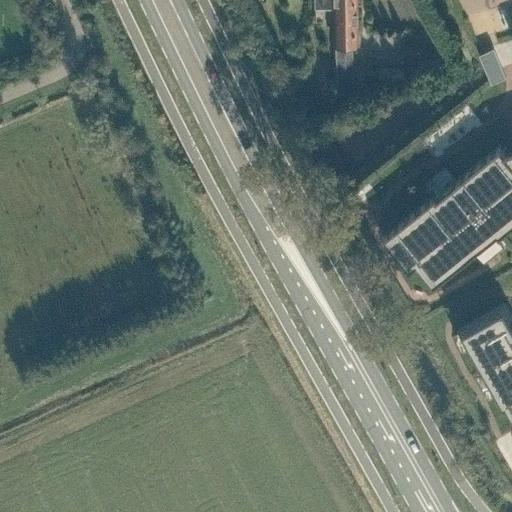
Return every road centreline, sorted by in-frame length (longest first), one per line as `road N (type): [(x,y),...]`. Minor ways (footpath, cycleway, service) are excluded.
road 1 (secondary): [(451,511),(176,0)]
road 2 (secondary): [(144,0),(277,264),(418,511)]
road 3 (unknown): [(511,403),(445,284),(413,207),(422,171),(511,129)]
road 4 (unclassified): [(63,0),(78,49),(55,76),(0,99)]
